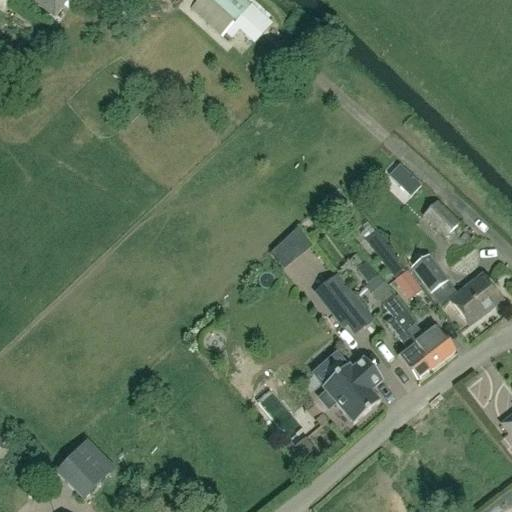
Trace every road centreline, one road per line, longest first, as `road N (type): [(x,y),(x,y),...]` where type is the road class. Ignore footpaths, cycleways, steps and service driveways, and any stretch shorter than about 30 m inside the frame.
road 1 (track): [(511,255),(232,0)]
road 2 (unclassified): [(282,511),(511,330)]
